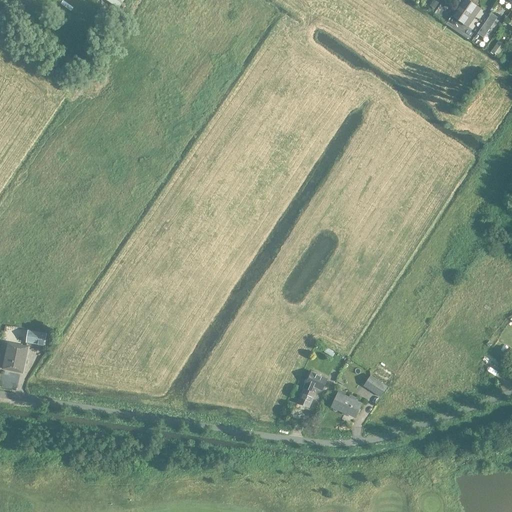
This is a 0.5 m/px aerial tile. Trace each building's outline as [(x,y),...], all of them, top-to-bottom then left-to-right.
[(436,11),(442,4),(436,0),(431,7),(436,11)] [(467,0),(465,0),(453,17),(464,24),(477,6),(467,0)] [(438,15),(447,22),(451,16),(450,15),(454,10),(450,7),(446,14),(441,11),(438,15)] [(484,38),(498,17),(492,13),(478,34),(484,38)] [(498,56),(504,48),(498,43),(492,51),(498,56)] [(44,346),(46,333),(28,330),(26,343),(44,346)] [(29,346),(11,343),(13,333),(5,331),(3,341),(9,342),(4,368),(23,372),(29,346)] [(332,358),(334,353),(326,348),(323,353),(332,358)] [(328,378),(312,371),(307,383),(306,383),(303,389),(305,391),(299,402),(309,407),(315,393),(313,392),(316,387),(323,391),(328,378)] [(373,392),(381,397),(391,382),(382,377),(373,392)] [(365,399),(339,387),(330,406),(356,418),(365,399)]
